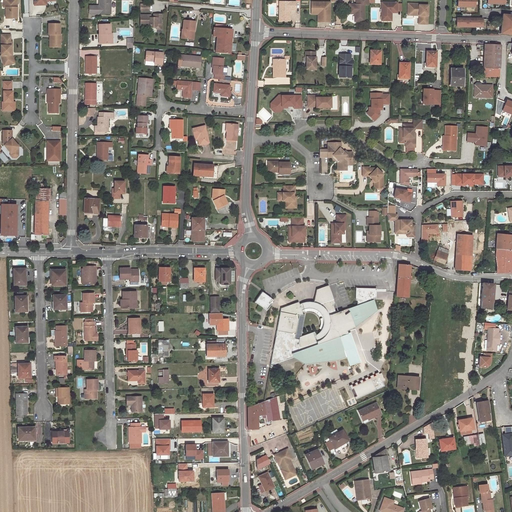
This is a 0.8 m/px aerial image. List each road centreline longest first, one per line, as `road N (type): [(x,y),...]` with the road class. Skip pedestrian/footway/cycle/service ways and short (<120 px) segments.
road 1 (unclassified): [(246,511),(243,280)]
road 2 (unclassified): [(322,480),(496,375)]
road 3 (unclassified): [(255,32),(442,37)]
road 4 (residential): [(112,438),(107,253)]
road 5 (unclassified): [(73,67),(70,252)]
road 6 (residential): [(42,415),(38,252)]
road 7 (residential): [(428,163),(393,162),(333,127),(306,128),(293,139)]
road 8 (unclassified): [(414,261),(266,252)]
road 9 (residential): [(511,193),(453,194),(423,208),(414,261)]
road 10 (unclassified): [(107,253),(239,251)]
